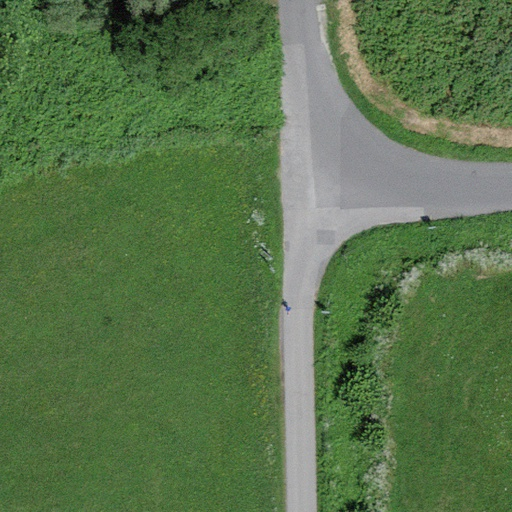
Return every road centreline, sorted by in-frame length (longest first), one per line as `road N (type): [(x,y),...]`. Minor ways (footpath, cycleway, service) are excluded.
road 1 (unclassified): [(292,0),(296,186),(511,183)]
road 2 (track): [(296,186),(302,511)]
